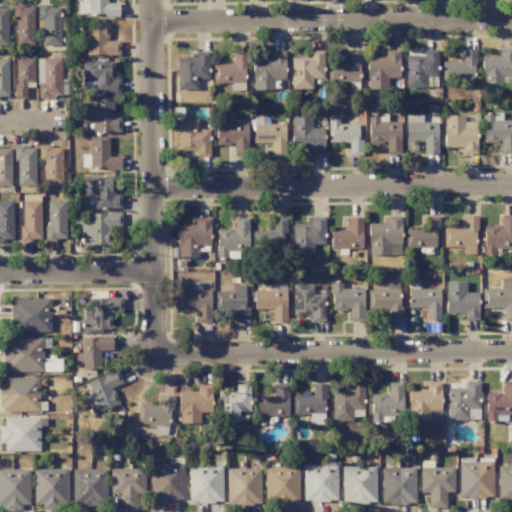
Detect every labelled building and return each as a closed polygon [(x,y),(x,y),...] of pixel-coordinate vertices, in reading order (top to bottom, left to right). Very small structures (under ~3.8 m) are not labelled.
[(106,0),(86,0),(87,2),(77,2),(77,16),(118,15),(118,2),(107,2),(106,0)] [(34,6),(14,6),(13,46),(33,47),(34,6)] [(42,45),(61,45),(59,6),(37,7),(37,22),(42,21),(42,45)] [(84,56),(119,55),(119,41),(107,41),(107,23),(84,24),(84,56)] [(481,56),(481,87),(503,88),(503,81),(511,80),(511,48),(499,49),(499,56),(481,56)] [(406,87),(426,87),(426,77),(437,77),(437,49),(423,50),(423,56),(405,56),(406,87)] [(474,49),(461,50),(462,61),(440,62),(441,82),(475,81),(474,49)] [(399,50),(384,50),(385,57),(366,57),(366,89),(399,89),(399,50)] [(270,58),(252,58),(252,90),(273,90),(272,79),(284,79),(284,51),(270,52),(270,58)] [(290,57),(290,88),(311,89),(311,79),(322,79),(322,51),(308,51),(308,58),(290,57)] [(360,51),(347,51),(347,63),(328,63),(327,82),(359,83),(360,51)] [(208,52),(194,52),(194,59),(176,58),(176,90),(197,90),(197,79),(208,79),(208,52)] [(212,64),(212,83),(230,83),(230,90),(245,90),(244,52),(231,52),(232,63),(212,64)] [(37,58),(37,97),(66,97),(66,80),(60,80),(60,54),(50,54),(50,59),(37,58)] [(7,59),(0,58),(0,97),(8,98),(7,59)] [(34,59),(15,58),(15,96),(26,96),(26,86),(34,86),(34,59)] [(81,81),(92,81),(92,93),(119,93),(119,79),(113,79),(112,61),(81,61),(81,81)] [(112,99),(81,100),(81,120),(92,120),(92,132),(119,132),(119,117),(112,117),(112,99)] [(511,120),(502,120),(502,113),(482,113),(483,143),(500,142),(500,154),(511,153),(511,120)] [(400,154),(399,121),(387,122),(387,114),(367,115),(368,144),(385,144),(385,155),(400,154)] [(422,114),(405,115),(405,141),(423,141),(424,154),(437,154),(437,122),(422,122),(422,114)] [(357,124),(338,124),(338,115),(327,115),(328,142),(348,142),(349,155),(362,155),(362,140),(358,140),(357,124)] [(247,123),(225,123),(226,116),(215,116),(215,145),(233,145),(232,156),(246,156),(247,123)] [(443,147),(462,148),(462,153),(475,154),(476,122),(464,122),(464,116),(444,116),(443,147)] [(311,117),(290,117),(291,149),(309,149),(309,156),(323,155),(323,128),(311,128),(311,117)] [(284,124),(269,124),(269,118),(253,118),(253,143),(270,143),(270,156),(284,156),(284,124)] [(195,151),(195,157),(209,156),(209,129),(197,129),(197,119),(177,119),(177,151),(195,151)] [(89,154),(81,155),(81,170),(119,169),(119,156),(108,156),(108,136),(88,137),(89,154)] [(0,186),(10,186),(10,146),(0,146),(0,186)] [(35,185),(34,146),(15,146),(16,186),(35,185)] [(62,147),(38,146),(38,161),(44,161),(43,185),(61,185),(62,147)] [(113,177),(83,177),(82,197),(94,197),(93,209),(120,209),(121,195),(113,195),(113,177)] [(21,240),(41,240),(40,194),(20,195),(21,240)] [(65,240),(65,200),(46,201),(46,240),(65,240)] [(12,202),(0,201),(0,240),(12,241),(12,202)] [(88,214),(88,223),(82,223),(82,245),(109,245),(109,226),(121,226),(121,213),(88,214)] [(511,214),(500,215),(501,226),(483,227),(484,255),(494,255),(494,249),(511,248),(511,214)] [(368,223),(368,255),(388,255),(388,244),(400,243),(400,216),(386,217),(386,223),(368,223)] [(438,216),(424,216),(424,229),(405,229),(405,248),(435,247),(435,230),(439,230),(438,216)] [(475,216),(460,216),(460,227),(444,228),(444,248),(462,247),(462,254),(476,254),(475,216)] [(239,259),(239,250),(247,251),(248,218),(234,217),(233,230),(217,229),(216,258),(239,259)] [(324,244),(325,217),(310,217),(310,224),(292,223),(292,255),(313,255),(313,244),(324,244)] [(362,249),(361,217),(347,217),(347,230),(330,230),(330,249),(338,249),(338,255),(347,255),(347,249),(362,249)] [(177,225),(177,257),(198,256),(198,246),(210,246),(209,218),(195,218),(195,225),(177,225)] [(286,218),(272,218),(272,231),(253,230),(253,247),(283,248),(283,234),(286,234),(286,218)] [(482,308),(501,308),(501,320),(511,319),(511,278),(500,279),(500,289),(482,289),(482,308)] [(399,280),(386,280),(387,290),(368,290),(368,310),(386,310),(386,320),(400,320),(399,280)] [(408,308),(426,307),(426,320),(439,320),(439,289),(418,289),(418,281),(408,281),(408,308)] [(210,289),(200,290),(200,282),(179,282),(179,312),(196,312),(196,323),(210,323),(210,289)] [(349,321),(363,321),(362,288),(341,289),(341,282),(330,282),(330,310),(349,310),(349,321)] [(446,314),(464,313),(464,320),(478,320),(477,293),(466,293),(465,282),(445,282),(446,314)] [(263,291),(254,290),(254,309),(272,309),(272,321),(285,322),(286,285),(263,284),(263,291)] [(310,315),(311,322),(324,321),(324,294),(313,295),(312,284),(292,284),(292,316),(310,315)] [(249,323),(249,307),(244,306),(244,285),(231,285),(231,291),(216,291),(216,311),(235,311),(235,323),(249,323)] [(50,332),(50,298),(11,298),(11,332),(50,332)] [(122,298),(88,298),(89,308),(83,308),(83,332),(111,331),(110,312),(122,312),(122,298)] [(79,338),(80,360),(81,369),(100,369),(99,351),(112,350),(111,337),(79,338)] [(3,372),(57,371),(57,364),(54,364),(54,359),(42,359),(42,338),(3,338),(3,372)] [(95,414),(119,406),(112,387),(122,383),(117,370),(84,382),(95,414)] [(38,377),(0,378),(0,412),(39,411),(38,377)] [(485,393),(485,422),(507,422),(507,413),(511,412),(511,381),(502,382),(502,393),(485,393)] [(371,394),(370,422),(381,422),(381,416),(402,417),(402,383),(388,382),(388,394),(371,394)] [(440,410),(440,382),(426,383),(426,389),(408,390),(408,422),(429,421),(428,411),(440,410)] [(447,420),(479,419),(478,382),(465,382),(465,388),(446,389),(447,420)] [(363,383),(349,383),(349,389),(331,389),(332,421),(352,421),(352,417),(363,416),(363,383)] [(196,392),(179,391),(178,423),(199,424),(199,412),(210,413),(211,385),(196,384),(196,392)] [(249,384),(235,384),(235,391),(218,391),(219,422),(238,421),(237,411),(249,411),(249,384)] [(256,424),(266,423),(266,417),(288,417),(287,384),(273,384),(273,395),(256,395),(256,424)] [(324,384),(311,384),(311,394),(293,394),(293,415),(309,415),(309,424),(324,424),(324,384)] [(158,405),(138,404),(136,424),(169,426),(171,396),(158,395),(158,405)] [(39,451),(38,417),(4,417),(4,426),(0,425),(0,443),(4,443),(4,451),(39,451)] [(458,462),(459,499),(492,498),(492,457),(478,458),(478,462),(458,462)] [(168,464),(149,464),(150,501),(184,500),(183,458),(168,458),(168,464)] [(302,464),(303,501),(337,501),(336,464),(302,464)] [(428,508),(445,507),(445,492),(453,492),(453,465),(420,465),(420,492),(428,492),(428,508)] [(511,465),(497,466),(497,503),(511,502),(511,465)] [(222,466),(188,466),(188,502),(222,502),(222,466)] [(375,466),(342,467),(342,503),(375,503),(375,466)] [(298,467),(264,467),(264,503),(298,503),(298,467)] [(136,509),(136,493),(144,493),(144,468),(110,469),(110,494),(119,494),(119,509),(136,509)] [(260,505),(259,468),(225,469),(226,506),(260,505)] [(414,505),(415,468),(381,468),(381,504),(414,505)] [(28,469),(0,469),(0,504),(3,505),(3,510),(21,509),(21,505),(29,504),(28,469)] [(68,469),(34,469),(33,505),(42,505),(42,508),(67,508),(68,469)] [(105,469),(71,469),(72,506),(106,506),(105,469)]
